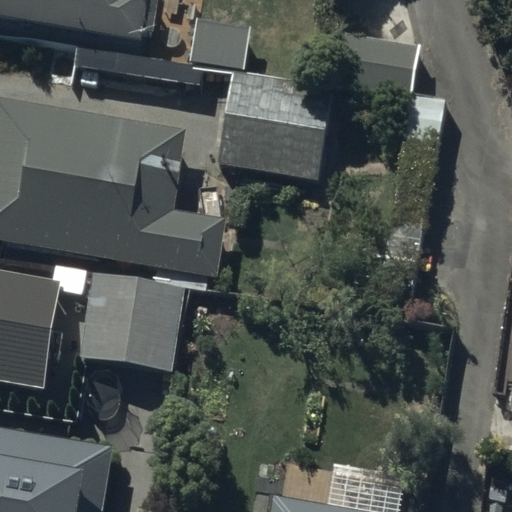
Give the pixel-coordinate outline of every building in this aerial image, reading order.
[(0,0),(0,14),(129,41),(136,8),(129,4),(129,0),(0,0)] [(422,54),(408,0),(344,0),(336,95),(418,102),(422,54)] [(325,101),(228,85),(214,164),(311,181),(325,101)] [(189,133),(0,103),(0,248),(166,275),(189,133)] [(451,124),(417,118),(391,279),(425,285),(451,124)] [(179,296),(93,282),(80,362),(167,376),(179,296)] [(0,396),(45,403),(62,293),(0,283),(0,396)] [(114,511),(124,459),(0,438),(0,511),(114,511)]
